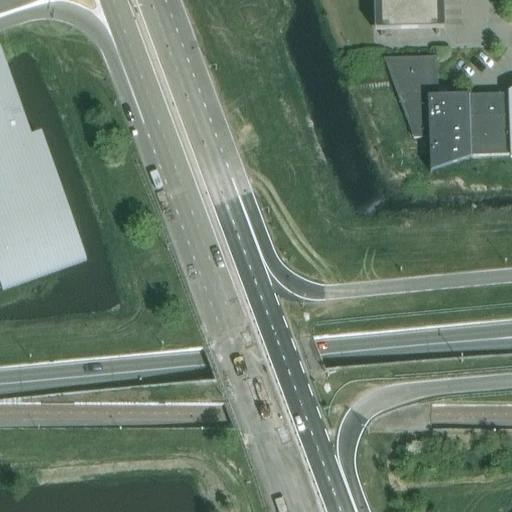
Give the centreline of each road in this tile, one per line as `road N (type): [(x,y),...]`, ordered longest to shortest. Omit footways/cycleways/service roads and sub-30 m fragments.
road 1 (secondary): [(0,383),(511,338)]
road 2 (primary): [(340,511),(198,131)]
road 3 (primary): [(511,277),(331,293),(292,286),(266,255),(237,177),(198,131)]
road 4 (primary): [(174,170),(304,511)]
road 5 (primary): [(0,26),(56,12),(95,28),(136,123),(174,170)]
road 6 (primary): [(358,511),(346,441),(365,410),(413,392),(511,381)]
road 7 (primary): [(111,0),(174,170)]
road 8 (primary): [(198,131),(150,0)]
